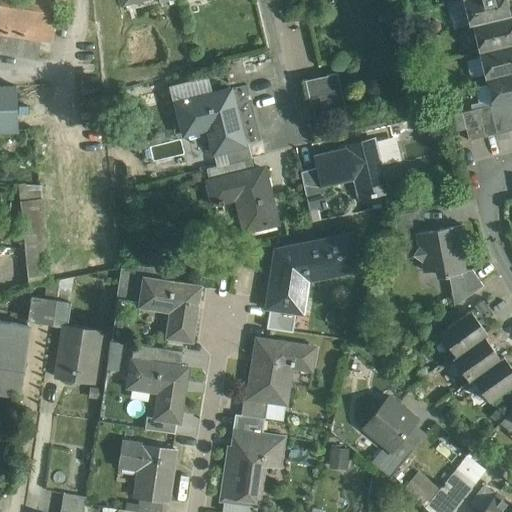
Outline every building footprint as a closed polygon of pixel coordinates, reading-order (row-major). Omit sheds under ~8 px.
[(58,2),(46,0),(0,0),(0,31),(40,38),(41,33),(53,34),(58,2)] [(507,0),(463,0),(469,25),(473,24),(510,15),(507,0)] [(511,14),(510,15),(473,24),(479,51),(511,43),(511,14)] [(40,38),(0,31),(0,53),(37,59),(40,38)] [(511,43),(479,51),(486,78),(511,72),(511,43)] [(511,72),(486,78),(492,106),(502,104),(511,101),(511,72)] [(337,73),(305,80),(315,123),(347,116),(337,73)] [(206,80),(172,88),(176,104),(210,95),(206,80)] [(16,85),(0,86),(0,131),(18,131),(16,85)] [(210,95),(176,104),(184,135),(208,129),(214,154),(226,151),(245,146),(245,145),(236,113),(232,114),(226,93),(231,92),(231,90),(210,95)] [(511,101),(502,104),(509,131),(511,130),(511,101)] [(509,131),(502,104),(492,106),(490,106),(497,134),(509,131)] [(479,108),(462,112),(462,113),(466,128),(469,140),(485,137),(479,108)] [(462,113),(452,116),(456,131),(466,128),(462,113)] [(399,136),(380,138),(382,162),(402,160),(399,136)] [(376,142),(314,157),(316,169),(321,188),(323,188),(355,180),(360,201),(389,194),(376,142)] [(245,146),(226,151),(229,164),(229,165),(252,159),(248,144),(245,145),(245,146)] [(252,159),(229,165),(229,164),(207,169),(210,182),(254,171),(252,159)] [(210,182),(209,182),(214,203),(219,202),(220,205),(224,205),(223,201),(237,198),(245,231),(277,224),(264,169),(254,171),(210,182)] [(316,169),(301,173),(310,213),(327,209),(323,188),(321,188),(316,169)] [(42,199),(20,202),(29,286),(51,282),(42,199)] [(422,210),(394,215),(399,237),(410,235),(408,226),(425,223),(422,210)] [(461,226),(418,234),(420,245),(414,254),(423,261),(425,271),(437,269),(439,275),(444,274),(445,276),(449,275),(448,274),(464,271),(458,243),(464,241),(461,226)] [(350,236),(276,250),(268,306),(270,307),(296,311),(302,312),(308,270),(330,266),(331,274),(356,269),(350,236)] [(171,261),(146,266),(144,278),(168,282),(171,261)] [(146,266),(123,263),(122,268),(117,298),(140,302),(144,278),(146,266)] [(464,271),(448,274),(449,275),(454,306),(483,285),(472,269),(464,271)] [(168,282),(144,278),(140,302),(172,307),(167,337),(191,341),(200,287),(168,282)] [(57,301),(32,297),(28,321),(53,326),(57,301)] [(71,303),(57,301),(53,326),(65,327),(67,328),(68,326),(71,303)] [(296,311),(270,307),(267,328),(293,332),(296,311)] [(446,328),(439,333),(440,334),(456,355),(456,356),(484,336),(487,334),(471,310),(446,328)] [(439,319),(419,333),(427,343),(440,334),(439,333),(446,328),(439,319)] [(29,326),(0,321),(0,388),(19,392),(29,326)] [(100,331),(68,326),(67,328),(65,327),(57,377),(92,382),(100,331)] [(484,336),(456,356),(456,355),(453,358),(469,381),(473,378),(500,358),(484,336)] [(314,348),(262,339),(258,362),(253,361),(248,397),(248,398),(267,401),(285,404),(291,366),(311,369),(314,348)] [(119,367),(123,344),(113,343),(109,366),(119,367)] [(182,351),(153,347),(151,362),(180,366),(182,351)] [(511,385),(511,367),(504,356),(500,358),(473,378),(489,402),(511,385)] [(151,362),(131,359),(128,383),(159,388),(155,417),(155,418),(177,422),(179,422),(187,367),(180,366),(151,362)] [(267,401),(248,398),(248,397),(244,396),(241,414),(265,418),(267,401)] [(417,419),(389,396),(363,426),(391,449),(412,424),(417,419)] [(511,407),(499,423),(511,433),(511,407)] [(265,418),(241,414),(239,430),(262,434),(265,418)] [(177,422),(155,418),(155,417),(146,416),(145,428),(175,433),(177,422)] [(412,424),(391,449),(377,466),(389,477),(425,434),(412,424)] [(262,434),(239,430),(236,447),(229,446),(221,499),(224,499),(252,503),(258,504),(265,458),(280,460),(283,437),(262,434)] [(175,449),(122,441),(119,465),(139,469),(135,496),(167,501),(175,449)] [(421,470),(408,484),(426,500),(439,486),(421,470)] [(452,511),(472,488),(452,472),(426,506),(433,511),(452,511)] [(84,510),(85,494),(65,492),(63,508),(84,510)] [(509,504),(496,494),(481,511),(511,511),(511,503),(511,502),(509,504)] [(250,511),(252,503),(224,499),(222,511),(228,511),(250,511)]
